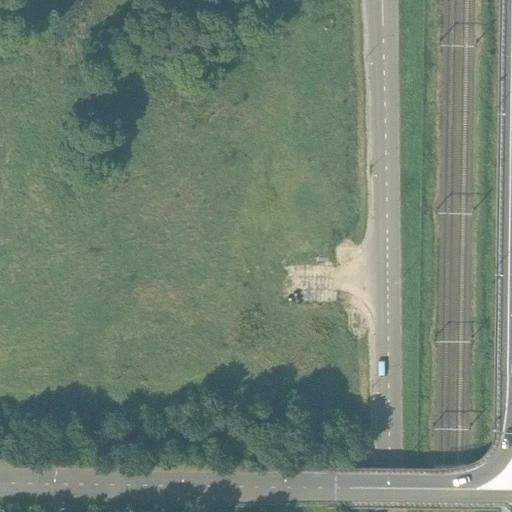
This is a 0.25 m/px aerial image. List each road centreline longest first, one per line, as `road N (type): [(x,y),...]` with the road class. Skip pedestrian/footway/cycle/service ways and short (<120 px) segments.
road 1 (tertiary): [(386,511),(384,0)]
road 2 (secondary): [(455,496),(0,483)]
